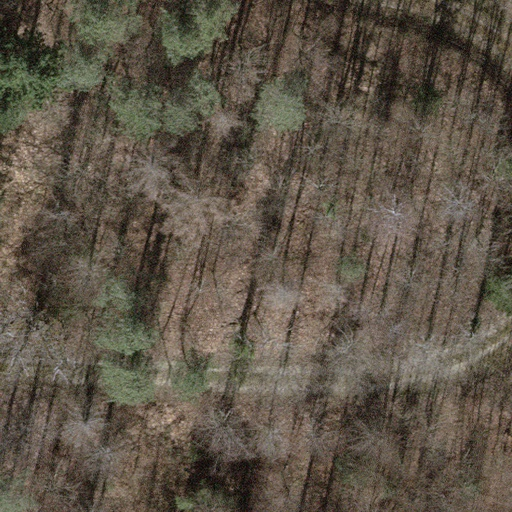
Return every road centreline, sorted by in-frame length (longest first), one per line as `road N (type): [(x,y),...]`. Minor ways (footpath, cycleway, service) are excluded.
road 1 (track): [(0,370),(330,387),(468,372),(511,340)]
road 2 (track): [(336,0),(481,39),(511,60)]
